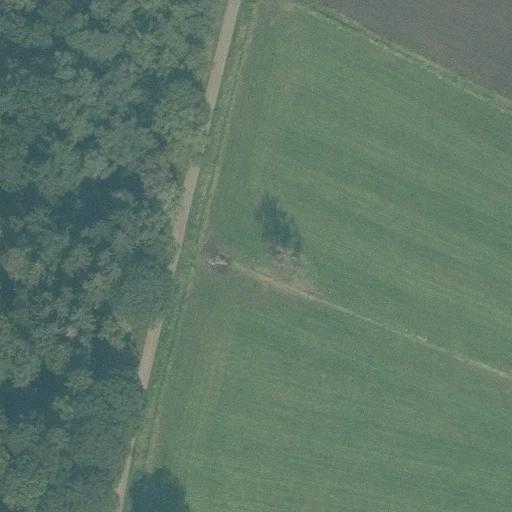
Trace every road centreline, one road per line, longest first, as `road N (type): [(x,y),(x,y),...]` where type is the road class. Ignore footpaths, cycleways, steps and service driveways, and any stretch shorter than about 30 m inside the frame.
road 1 (unclassified): [(123,511),(239,0)]
road 2 (track): [(46,0),(0,216)]
road 3 (track): [(0,342),(11,511)]
